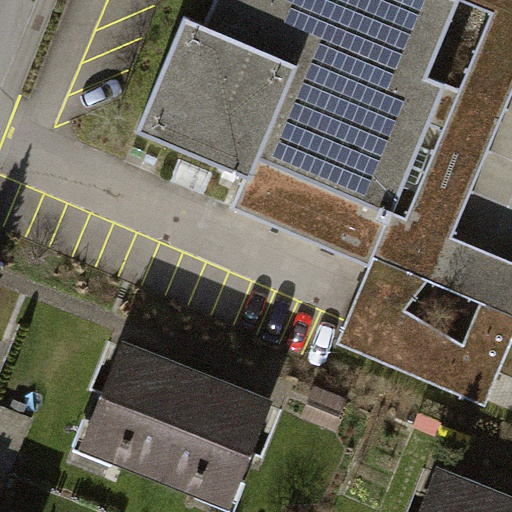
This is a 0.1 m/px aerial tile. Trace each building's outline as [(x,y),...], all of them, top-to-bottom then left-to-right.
[(223,0),(209,34),(190,26),(141,141),(246,185),(234,213),(373,272),(378,261),(397,217),(399,218),(436,131),(445,134),(461,95),(434,84),(467,6),(452,0),(223,0)] [(511,0),(452,0),(467,6),(494,18),(461,95),(445,134),(408,221),(399,218),(397,217),(373,272),(342,347),(485,408),(511,343),(511,264),(454,241),(511,102),(511,0)] [(158,485),(200,377),(124,347),(81,455),(158,485)] [(226,511),(234,511),(276,407),(200,377),(158,485),(226,511)] [(34,421),(0,407),(0,503),(1,503),(34,421)] [(511,511),(511,499),(439,470),(422,511),(511,511)]
